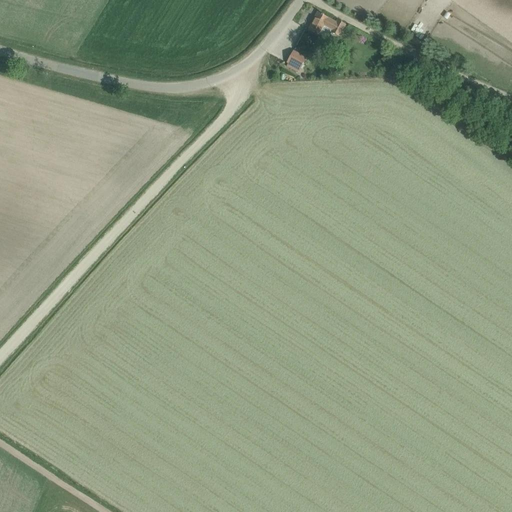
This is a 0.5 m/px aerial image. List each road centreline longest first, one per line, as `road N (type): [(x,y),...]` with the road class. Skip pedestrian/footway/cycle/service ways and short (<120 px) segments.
road 1 (track): [(217,84),(235,104),(0,359)]
road 2 (unclassified): [(301,0),(250,63),(198,88),(165,91),(0,52)]
road 3 (track): [(314,0),(511,91)]
road 4 (track): [(0,442),(102,511)]
